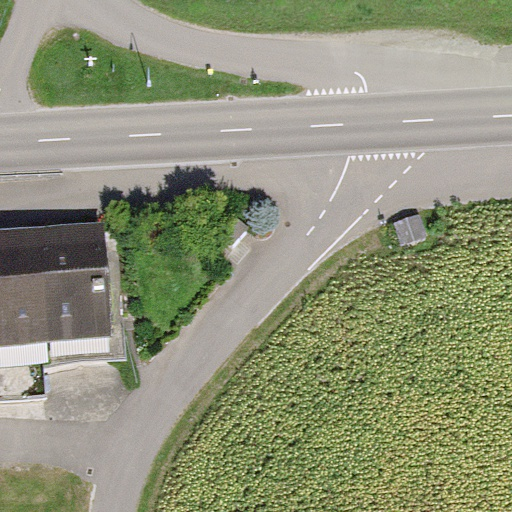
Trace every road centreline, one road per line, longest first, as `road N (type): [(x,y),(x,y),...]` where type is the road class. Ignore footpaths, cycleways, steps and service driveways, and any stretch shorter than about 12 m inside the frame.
road 1 (unclassified): [(120,511),(147,444),(318,241),(366,124)]
road 2 (tertiary): [(0,148),(366,124)]
road 3 (residential): [(85,0),(119,26),(205,53),(359,74),(366,124)]
road 4 (tertiary): [(366,124),(511,117)]
